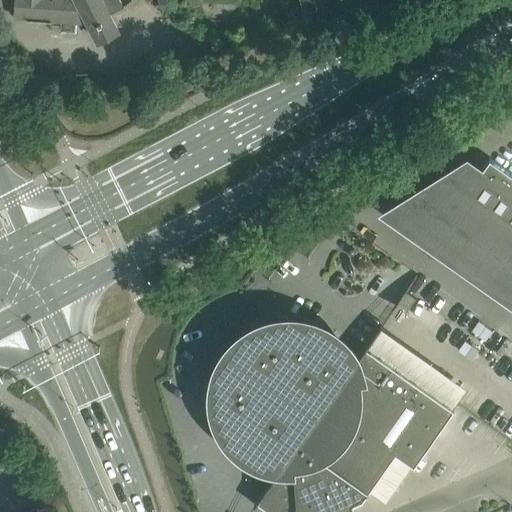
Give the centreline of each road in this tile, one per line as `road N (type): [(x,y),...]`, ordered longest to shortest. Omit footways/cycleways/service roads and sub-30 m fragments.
road 1 (secondary): [(51,298),(293,163),(511,27)]
road 2 (secondary): [(485,0),(27,237)]
road 3 (secondary): [(135,511),(51,298)]
road 4 (secondary): [(20,314),(105,511)]
